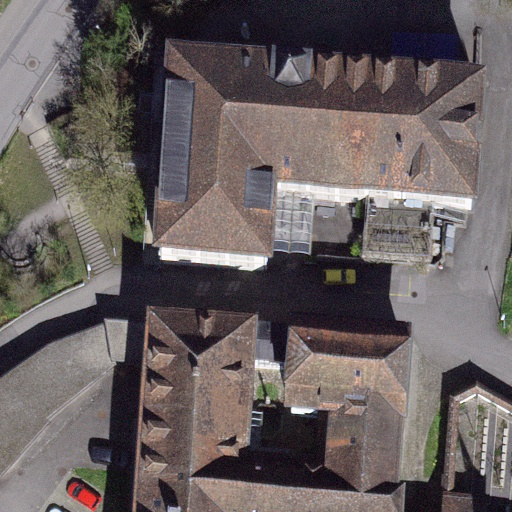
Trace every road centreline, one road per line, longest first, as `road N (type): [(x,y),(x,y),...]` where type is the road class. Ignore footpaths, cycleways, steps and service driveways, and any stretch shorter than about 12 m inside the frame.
road 1 (residential): [(0,361),(107,295),(433,319),(511,365)]
road 2 (residential): [(0,108),(31,49),(75,0)]
